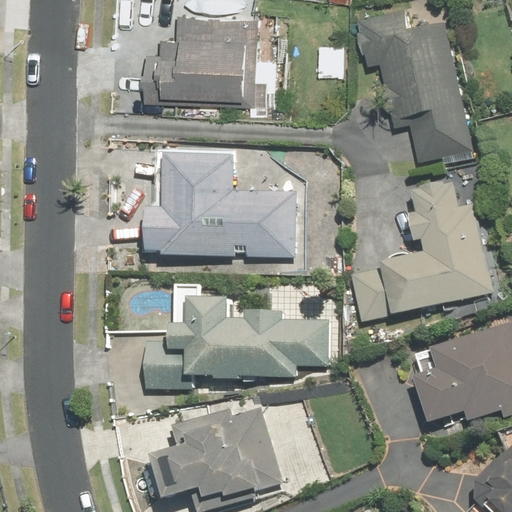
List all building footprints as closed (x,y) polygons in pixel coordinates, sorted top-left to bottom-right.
[(474,152),(447,24),(411,31),(407,13),(362,23),(372,68),(382,66),(396,131),(412,127),(420,164),(474,152)] [(147,101),(257,106),(261,18),(180,15),(179,38),(163,38),(163,53),(149,52),(147,101)] [(348,45),(323,44),(322,76),(347,77),(348,45)] [(151,209),(150,256),(298,258),(299,193),(236,192),(236,156),(167,155),(166,209),(151,209)] [(365,323),(498,293),(478,205),(460,209),(455,185),(417,193),(422,213),(412,216),(418,244),(428,242),(431,254),(383,265),(384,270),(355,277),(365,323)] [(190,352),(190,378),(298,378),(298,367),(332,368),(332,322),(284,321),(284,313),(250,313),(250,321),(232,321),(232,300),(191,300),(191,326),(174,326),(174,352),(190,352)] [(511,418),(511,324),(434,352),(441,370),(416,379),(433,427),(470,414),(473,423),(505,412),(508,420),(511,418)] [(287,484),(264,410),(235,418),(232,410),(177,427),(184,451),(156,459),(170,502),(205,491),(210,507),(287,484)] [(511,511),(511,447),(469,494),(480,503),(471,511),(511,511)]
